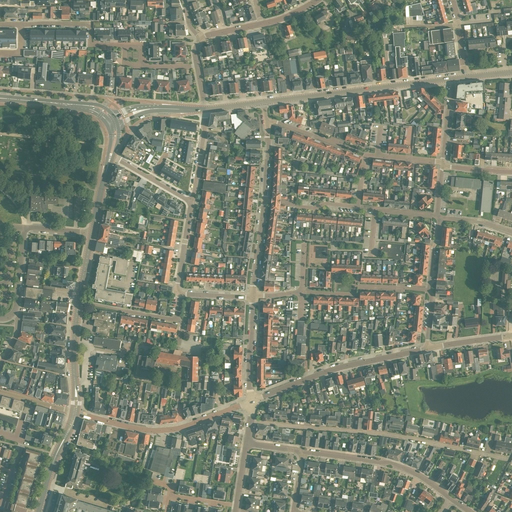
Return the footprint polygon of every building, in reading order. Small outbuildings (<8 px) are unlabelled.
[(159,8),(159,9),(162,9),(165,9),(165,8),(166,8),(165,8),(166,4),(166,1),(163,1),(163,0),(155,0),(156,8),(159,8)] [(172,0),(172,4),(166,4),(165,8),(166,8),(166,7),(182,7),(178,0),(172,0)] [(275,3),(281,1),(280,0),(275,0),(267,3),(268,8),(276,6),(275,3)] [(342,11),(341,9),(344,7),(343,5),(339,0),(335,0),(333,2),(335,5),(335,6),(337,9),(340,12),(342,11)] [(80,11),(80,1),(74,1),(74,7),(71,7),(71,14),(74,14),(74,11),(80,11)] [(86,1),(80,1),(80,11),(80,14),(89,13),(89,7),(86,7),(86,1)] [(189,5),(192,12),(199,9),(196,2),(189,5)] [(437,9),(429,11),(429,13),(431,13),(437,11),(444,9),(442,2),(436,4),(437,9)] [(422,10),(423,9),(421,3),(419,4),(419,3),(410,5),(410,6),(408,6),(409,17),(416,16),(416,21),(422,21),(422,16),(424,16),(423,11),(422,10)] [(464,7),(465,9),(466,13),(472,11),(478,9),(478,7),(472,9),(470,4),(464,6),(464,7)] [(380,8),(380,7),(378,5),(375,7),(376,9),(375,9),(379,14),(383,12),(380,8)] [(245,12),(246,15),(254,13),(251,6),(244,8),(238,9),(239,13),(242,12),(242,13),(245,12)] [(62,20),(70,20),(70,7),(59,7),(59,10),(62,10),(62,20)] [(153,19),(153,21),(164,21),(164,18),(163,18),(163,16),(165,16),(165,15),(162,15),(162,9),(159,9),(159,16),(159,19),(153,19)] [(437,11),(431,13),(432,16),(436,15),(437,18),(439,18),(446,16),(446,15),(445,13),(444,9),(437,11)] [(192,13),(195,20),(201,18),(200,15),(203,13),(202,10),(192,13)] [(321,12),(322,14),(320,15),(319,13),(315,16),(316,17),(315,18),(317,21),(315,21),(318,25),(321,24),(320,22),(325,19),(324,17),(328,14),(326,10),(321,12)] [(220,23),(216,11),(211,13),(214,25),(220,23)] [(254,13),(246,15),(247,17),(244,18),(245,22),(248,22),(249,22),(256,20),(254,13)] [(362,15),(354,18),(356,23),(364,19),(362,15)] [(446,16),(439,18),(441,24),(448,23),(446,16)] [(201,18),(195,20),(197,26),(202,24),(204,30),(210,28),(208,22),(210,21),(208,17),(202,20),(201,18)] [(164,21),(153,21),(153,22),(158,22),(158,23),(152,23),(152,32),(163,32),(163,22),(164,22),(164,21)] [(290,26),(284,28),(285,32),(284,32),(286,39),(290,38),(289,35),(293,34),(290,26)] [(104,41),(104,31),(100,31),(100,28),(95,28),(95,35),(98,35),(98,41),(104,41)] [(110,31),(104,31),(104,41),(110,41),(110,35),(113,35),(113,28),(110,28),(110,31)] [(125,41),(124,31),(124,29),(119,29),(119,28),(115,28),(115,35),(119,35),(119,41),(125,41)] [(130,31),(124,31),(125,41),(130,41),(130,35),(134,35),(134,28),(130,28),(130,31)] [(136,35),(139,35),(139,41),(146,41),(146,38),(148,38),(148,33),(146,33),(146,30),(142,30),(142,28),(136,28),(136,35)] [(396,62),(397,67),(398,79),(408,78),(407,67),(408,67),(408,63),(405,33),(397,34),(397,29),(393,30),(392,30),(393,34),(394,45),(395,51),(396,57),(395,57),(396,62)] [(453,29),(428,32),(429,45),(454,42),(453,29)] [(0,30),(0,48),(16,48),(16,34),(16,31),(13,31),(0,30)] [(393,34),(392,30),(388,30),(382,31),(383,38),(387,38),(386,36),(393,35),(393,34)] [(358,39),(357,38),(357,33),(351,34),(351,32),(344,33),(345,38),(346,38),(347,41),(358,39)] [(251,44),(252,51),(253,52),(256,51),(256,47),(266,45),(263,34),(253,36),(255,44),(251,45),(251,44)] [(246,38),(241,39),(244,52),(249,51),(252,51),(251,44),(248,44),(246,38)] [(237,46),(234,47),(235,54),(244,52),(241,39),(236,40),(237,46)] [(230,41),(224,42),(227,56),(227,55),(232,54),(232,55),(235,54),(234,47),(231,48),(230,41)] [(217,50),(217,52),(218,52),(219,57),(227,56),(224,42),(219,43),(220,50),(217,50)] [(149,46),(149,52),(159,52),(159,46),(161,46),(161,43),(155,43),(155,46),(149,46)] [(176,46),(176,52),(187,52),(187,48),(186,48),(186,46),(179,46),(179,43),(172,43),(172,46),(176,46)] [(456,43),(445,45),(447,59),(449,72),(459,71),(456,43)] [(213,46),(208,47),(210,57),(215,56),(216,59),(219,59),(219,57),(218,52),(217,52),(215,52),(213,46)] [(210,57),(208,47),(203,48),(204,55),(202,55),(203,60),(207,59),(207,58),(210,57)] [(288,51),(289,57),(301,55),(300,49),(288,51)] [(64,56),(65,51),(51,51),(51,59),(57,59),(58,53),(62,53),(62,56),(65,56),(64,56)] [(117,60),(117,53),(114,53),(114,51),(109,51),(109,53),(104,53),(104,63),(111,63),(111,60),(117,60)] [(159,52),(149,52),(149,58),(155,58),(155,61),(161,61),(161,58),(159,58),(159,52)] [(187,52),(176,52),(176,58),(172,58),(172,61),(179,61),(179,58),(186,58),(186,55),(187,55),(187,52)] [(381,70),(376,70),(378,81),(386,80),(383,52),(380,52),(381,58),(380,58),(381,65),(380,65),(381,70)] [(282,61),(283,68),(284,76),(289,75),(291,87),(293,87),(293,91),(294,91),(302,90),(302,89),(301,82),(300,79),(298,79),(294,80),(293,75),(291,75),(289,61),(289,60),(289,59),(282,60),(282,61)] [(412,67),(413,77),(420,76),(418,59),(415,59),(416,64),(417,64),(417,66),(412,67)] [(370,60),(367,61),(361,61),(361,68),(363,83),(368,82),(368,81),(369,80),(370,82),(373,82),(370,60)] [(38,80),(45,81),(47,64),(39,63),(38,80)] [(0,77),(2,77),(3,73),(9,74),(9,69),(3,69),(3,67),(0,66),(0,77)] [(16,66),(15,72),(19,72),(18,78),(21,79),(21,80),(24,80),(25,67),(16,66)] [(25,67),(24,80),(28,80),(28,79),(30,80),(31,74),(35,74),(35,68),(25,67)] [(342,68),(338,69),(340,86),(347,85),(346,78),(344,78),(342,68)] [(388,70),(389,80),(397,79),(396,69),(388,70)] [(273,91),(273,90),(272,85),(276,84),(274,76),(273,71),(271,72),(269,76),(270,81),(266,82),(267,92),(273,91)] [(53,83),(55,83),(56,82),(61,83),(61,79),(62,79),(63,73),(52,72),(52,82),(53,82),(53,83)] [(122,89),(125,90),(126,78),(123,78),(123,75),(121,74),(121,73),(117,73),(117,80),(120,81),(119,88),(122,88),(122,89)] [(186,81),(183,81),(185,93),(188,91),(188,90),(190,90),(189,83),(192,82),(191,75),(185,76),(186,81)] [(320,76),(320,79),(317,80),(318,89),(325,88),(325,87),(329,86),(328,81),(324,81),(324,79),(323,79),(323,75),(320,76)] [(132,82),(135,82),(136,76),(133,76),(132,79),(126,78),(125,90),(129,90),(129,89),(131,89),(132,82)] [(136,76),(135,82),(138,83),(138,86),(138,90),(140,90),(140,91),(144,92),(145,80),(144,80),(145,77),(139,77),(139,76),(136,76)] [(159,92),(162,94),(163,82),(157,81),(158,76),(154,76),(154,78),(154,84),(157,84),(156,91),(159,92)] [(151,84),(154,84),(154,78),(151,77),(151,81),(145,80),(144,92),(147,91),(150,91),(151,84)] [(228,78),(223,79),(223,81),(224,88),(224,89),(227,88),(228,95),(233,94),(232,84),(232,81),(228,81),(228,78)] [(241,87),(240,79),(240,78),(235,78),(236,83),(232,84),(233,94),(239,93),(238,87),(241,87)] [(249,78),(240,79),(241,87),(244,87),(245,94),(250,93),(249,78)] [(252,78),(249,78),(250,93),(256,92),(255,86),(258,85),(257,79),(257,78),(252,79),(252,78)] [(282,92),(282,93),(287,93),(286,81),(283,82),(283,78),(277,79),(279,92),(282,92)] [(304,83),(305,90),(312,89),(311,82),(311,78),(307,79),(307,82),(304,83)] [(168,93),(169,88),(169,85),(173,86),(173,79),(170,79),(170,80),(163,80),(163,82),(162,94),(166,93),(166,92),(168,93)] [(176,79),(173,79),(173,86),(177,85),(178,92),(181,92),(181,93),(185,93),(183,81),(177,82),(176,79)] [(260,79),(257,79),(258,85),(258,86),(261,86),(262,93),(267,92),(266,82),(261,82),(260,79)] [(220,81),(215,82),(215,85),(216,95),(219,95),(222,95),(221,88),(224,88),(223,81),(220,81)] [(455,100),(465,101),(466,93),(470,93),(470,94),(484,92),(483,82),(479,82),(478,82),(473,82),(473,83),(468,83),(468,84),(466,84),(466,83),(458,84),(456,86),(455,100)] [(216,95),(215,85),(211,85),(210,83),(207,83),(208,89),(210,88),(211,96),(216,95)] [(500,83),(499,90),(509,91),(510,84),(500,83)] [(418,95),(418,94),(424,93),(426,92),(426,91),(425,88),(412,90),(412,92),(413,92),(414,98),(416,97),(418,95)] [(499,90),(498,97),(508,98),(509,91),(499,90)] [(424,101),(430,95),(426,92),(424,93),(418,94),(418,95),(416,97),(417,99),(420,96),(424,101)] [(422,106),(424,108),(434,99),(431,96),(431,97),(430,95),(424,101),(426,103),(422,106)] [(500,98),(500,105),(510,106),(510,98),(508,98),(498,97),(500,98)] [(342,104),(342,110),(344,109),(345,114),(348,113),(347,98),(340,99),(340,104),(342,104)] [(429,106),(431,108),(437,103),(436,101),(434,99),(424,108),(428,112),(431,109),(428,107),(429,106)] [(321,101),(323,115),(327,114),(327,117),(335,116),(335,112),(332,112),(330,100),(321,101)] [(315,116),(323,115),(321,101),(314,102),(315,116)] [(437,114),(438,114),(439,107),(440,106),(437,103),(431,108),(436,112),(434,114),(435,116),(437,114)] [(455,108),(454,110),(455,111),(466,113),(466,111),(467,110),(468,110),(468,111),(470,111),(471,104),(467,104),(456,103),(456,108),(455,108)] [(289,119),(290,120),(289,105),(284,106),(279,107),(280,114),(284,113),(284,114),(288,113),(289,119)] [(289,105),(290,120),(295,122),(297,118),(295,118),(293,105),(289,106),(289,105)] [(500,105),(499,112),(509,113),(510,106),(500,105)] [(240,138),(240,139),(247,139),(247,138),(245,138),(249,134),(248,133),(253,128),(254,129),(260,128),(259,121),(255,122),(245,114),(245,110),(238,111),(238,116),(237,116),(237,114),(231,115),(232,124),(234,124),(235,129),(237,131),(235,134),(240,138)] [(224,124),(225,134),(230,134),(230,138),(233,138),(232,128),(231,127),(231,125),(229,112),(219,113),(220,124),(224,124)] [(509,113),(499,112),(498,119),(508,120),(509,113)] [(225,133),(225,134),(224,124),(220,124),(219,113),(211,114),(209,128),(220,129),(219,133),(225,133)] [(331,118),(328,125),(326,132),(332,135),(335,127),(331,126),(334,118),(331,118)] [(157,131),(162,131),(162,133),(159,132),(158,137),(164,138),(164,127),(166,127),(166,120),(157,121),(157,131)] [(170,123),(170,127),(171,127),(170,128),(177,129),(178,121),(172,120),(171,123),(170,123)] [(152,145),(162,147),(163,147),(164,139),(164,138),(155,136),(154,134),(153,135),(151,133),(153,132),(151,122),(147,122),(147,124),(144,124),(143,125),(143,126),(140,128),(141,129),(137,132),(142,139),(145,137),(147,139),(149,142),(153,139),(152,145)] [(191,123),(189,131),(196,132),(196,131),(197,131),(197,128),(196,127),(197,124),(191,123)] [(320,130),(326,132),(328,125),(322,123),(320,130)] [(406,128),(405,128),(405,135),(407,135),(407,129),(408,129),(408,132),(412,132),(412,131),(414,132),(414,127),(413,126),(406,126),(406,128)] [(276,131),(275,132),(275,135),(275,136),(286,137),(286,134),(289,134),(289,131),(285,130),(285,129),(280,129),(280,128),(278,127),(277,127),(275,128),(275,129),(275,131),(276,131)] [(345,140),(349,142),(354,130),(352,129),(350,134),(348,133),(345,140)] [(354,144),(359,145),(364,132),(364,131),(361,130),(358,137),(357,137),(354,144)] [(364,132),(359,145),(364,147),(367,140),(365,140),(368,132),(364,131),(364,132)] [(208,135),(208,136),(208,137),(208,140),(213,141),(212,141),(224,143),(224,140),(216,139),(217,135),(209,133),(209,134),(208,135)] [(298,142),(301,143),(304,136),(299,134),(294,146),(297,147),(298,142)] [(134,136),(131,141),(138,146),(144,150),(146,147),(140,143),(141,141),(138,139),(134,136)] [(308,145),(310,146),(313,139),(308,138),(304,150),(306,150),(308,145)] [(240,148),(240,149),(243,149),(260,149),(260,141),(247,141),(247,139),(240,139),(240,144),(233,144),(233,148),(240,148)] [(138,146),(131,141),(128,146),(132,148),(135,150),(137,148),(143,152),(144,150),(138,146)] [(184,144),(183,148),(193,150),(194,143),(182,141),(182,144),(184,144)] [(317,149),(320,150),(322,143),(318,141),(315,148),(313,153),(315,154),(317,149)] [(324,151),(325,152),(328,145),(322,143),(320,150),(322,151),(320,156),(323,156),(324,151)] [(328,153),(330,154),(333,147),(328,145),(325,152),(326,152),(324,157),(326,158),(328,153)] [(122,155),(130,160),(132,161),(135,156),(133,155),(135,151),(127,147),(122,155)] [(192,157),(193,150),(183,148),(183,152),(180,152),(180,155),(182,155),(192,157)] [(337,156),(340,157),(342,150),(338,148),(333,160),(335,161),(337,156)] [(440,148),(431,148),(431,156),(436,156),(437,153),(439,153),(440,148)] [(206,152),(205,160),(212,161),(212,159),(215,159),(215,154),(218,154),(218,151),(216,150),(212,150),(212,153),(206,152)] [(346,160),(349,161),(352,153),(347,152),(343,164),(345,164),(346,160)] [(138,153),(134,161),(139,164),(143,156),(138,153)] [(192,157),(182,155),(181,159),(179,159),(179,162),(191,164),(192,157)] [(356,155),(352,167),(354,168),(356,163),(359,164),(361,157),(356,155)] [(212,161),(205,160),(204,167),(211,168),(216,169),(216,164),(212,164),(212,161)] [(165,164),(159,175),(165,178),(170,170),(167,168),(168,166),(165,164)] [(115,169),(114,172),(122,175),(131,178),(131,176),(128,175),(128,174),(125,173),(124,174),(123,173),(125,169),(120,167),(119,166),(118,165),(117,166),(116,166),(116,167),(115,167),(115,169)] [(430,166),(429,174),(437,175),(437,170),(435,169),(435,166),(430,166)] [(170,170),(165,178),(171,182),(176,173),(173,171),(174,170),(174,169),(171,167),(170,170)] [(113,176),(112,178),(126,184),(127,184),(128,181),(125,180),(123,180),(121,180),(122,175),(114,172),(113,173),(112,175),(113,176)] [(176,173),(171,182),(178,185),(184,175),(181,173),(180,175),(176,173)] [(126,184),(112,178),(111,181),(110,182),(110,183),(110,184),(118,187),(119,185),(125,187),(126,184)] [(481,212),(490,213),(493,182),(484,181),(484,182),(479,181),(480,180),(456,178),(456,181),(452,180),(451,186),(479,189),(479,188),(484,189),(481,212)] [(203,190),(225,194),(226,184),(205,181),(203,190)] [(296,194),(303,194),(304,184),(304,183),(299,183),(299,187),(297,187),(296,194)] [(273,193),(281,194),(281,191),(286,191),(286,186),(274,185),(273,193)] [(342,191),(341,198),(346,199),(346,198),(351,199),(351,192),(347,192),(348,188),(345,188),(344,191),(342,191)] [(117,190),(117,191),(116,191),(115,198),(126,200),(127,195),(131,196),(131,192),(117,190)] [(146,192),(142,190),(136,200),(140,203),(141,200),(148,204),(152,196),(148,194),(149,193),(146,192)] [(203,192),(202,198),(209,200),(210,193),(203,192)] [(272,200),(272,201),(280,202),(280,201),(280,200),(280,199),(286,200),(287,197),(283,197),(281,196),(281,194),(273,193),(273,197),(272,198),(272,200)] [(39,195),(31,195),(30,212),(38,212),(46,212),(47,206),(45,206),(45,204),(57,205),(58,196),(45,195),(45,198),(39,197),(39,195)] [(161,197),(159,195),(156,200),(154,199),(152,202),(154,204),(155,202),(162,207),(161,208),(164,209),(168,203),(166,202),(167,201),(164,199),(165,198),(162,196),(161,197)] [(426,196),(422,199),(428,206),(432,202),(431,201),(433,200),(430,196),(428,198),(426,196)] [(203,204),(202,206),(214,208),(214,206),(208,205),(209,200),(202,198),(201,204),(203,204)] [(428,206),(422,199),(418,202),(420,204),(418,206),(421,210),(423,209),(428,206)] [(174,203),(171,201),(169,204),(168,204),(165,209),(169,211),(170,209),(174,211),(174,215),(179,216),(180,214),(180,213),(180,210),(178,209),(179,206),(177,205),(177,204),(174,202),(174,203)] [(272,204),(271,210),(279,210),(280,208),(285,209),(286,209),(286,206),(280,205),(280,204),(280,202),(272,201),(272,204)] [(497,216),(503,218),(505,212),(506,209),(507,206),(508,203),(505,201),(502,211),(499,210),(497,216)] [(200,208),(200,213),(207,214),(208,209),(213,210),(214,208),(202,206),(202,208),(200,208)] [(272,210),(270,218),(283,220),(286,220),(287,215),(284,215),(284,214),(279,213),(279,211),(279,210),(271,210),(272,210)] [(200,219),(200,221),(211,223),(212,220),(206,219),(207,214),(200,213),(199,218),(200,219)] [(103,217),(102,224),(116,226),(116,224),(109,223),(110,219),(103,217)] [(198,223),(197,228),(204,229),(205,224),(211,225),(211,223),(200,221),(199,223),(198,223)] [(415,229),(419,233),(425,228),(422,224),(421,224),(420,222),(416,225),(418,227),(415,229)] [(102,224),(100,231),(109,232),(110,229),(124,232),(124,228),(123,228),(123,227),(117,226),(117,227),(116,227),(116,226),(102,224)] [(164,229),(163,232),(176,234),(177,228),(170,227),(164,226),(170,227),(170,230),(167,229),(166,230),(164,229)] [(198,234),(198,236),(209,237),(209,235),(204,234),(204,229),(197,228),(196,233),(198,234)] [(425,228),(419,233),(424,239),(430,234),(428,233),(429,232),(425,228)] [(100,231),(99,236),(123,240),(123,237),(109,235),(109,232),(100,231)] [(163,236),(162,239),(165,239),(168,240),(175,241),(176,234),(163,232),(169,233),(169,237),(163,236)] [(480,248),(484,234),(478,232),(476,239),(480,240),(479,242),(480,242),(479,245),(481,246),(480,248)] [(485,241),(489,242),(490,235),(484,234),(480,248),(483,248),(484,244),(485,241)] [(196,237),(195,243),(202,244),(203,239),(208,240),(209,237),(198,236),(197,238),(196,237)] [(503,239),(497,237),(495,244),(501,246),(503,239)] [(165,239),(162,239),(168,240),(167,243),(165,243),(162,242),(161,245),(174,247),(175,241),(168,240),(165,239)] [(450,241),(442,240),(441,240),(441,244),(441,246),(453,247),(453,249),(458,249),(458,246),(453,245),(453,244),(450,244),(450,241)] [(29,252),(37,252),(38,241),(37,241),(37,243),(30,243),(29,252)] [(38,241),(37,252),(37,250),(44,251),(45,241),(38,241)] [(53,242),(45,241),(44,251),(52,251),(53,242)] [(59,247),(60,245),(63,245),(63,254),(74,255),(75,243),(64,243),(64,242),(54,242),(54,246),(59,247)] [(103,254),(105,247),(114,248),(116,251),(118,251),(118,252),(121,252),(121,253),(124,253),(124,254),(130,255),(131,254),(133,254),(134,249),(106,244),(98,242),(96,252),(103,254)] [(195,248),(195,250),(209,253),(210,253),(206,252),(207,250),(201,249),(202,244),(195,243),(194,248),(195,248)] [(238,246),(238,251),(241,251),(240,256),(247,258),(248,253),(250,253),(251,248),(238,246)] [(137,257),(136,261),(140,262),(142,252),(134,250),(132,257),(137,257)] [(165,257),(172,258),(173,251),(166,250),(166,254),(160,253),(160,256),(165,257)] [(193,252),(192,258),(199,259),(200,253),(209,255),(209,253),(195,250),(195,252),(193,252)] [(440,255),(439,262),(454,263),(455,263),(455,260),(450,260),(447,260),(447,255),(440,255)] [(111,258),(100,256),(95,285),(93,285),(93,289),(97,289),(95,299),(131,306),(133,295),(105,290),(111,258)] [(112,260),(117,261),(114,273),(125,275),(128,260),(117,258),(113,257),(112,260)] [(199,259),(192,258),(191,264),(198,266),(199,260),(199,259)] [(163,269),(163,270),(170,271),(171,264),(158,262),(164,263),(164,267),(158,266),(157,269),(160,269),(163,269)] [(43,264),(35,263),(34,266),(28,266),(27,274),(38,275),(39,267),(43,268),(43,264)] [(52,276),(66,277),(67,269),(53,267),(52,276)] [(502,271),(502,283),(504,283),(504,289),(509,289),(510,271),(502,271)] [(26,284),(38,286),(39,281),(35,280),(35,277),(27,276),(26,284)] [(65,289),(73,291),(75,284),(74,282),(67,281),(66,284),(50,282),(49,287),(65,289)] [(437,281),(436,289),(444,290),(445,287),(447,287),(447,285),(448,282),(445,282),(437,281)] [(26,288),(25,297),(37,299),(38,297),(42,298),(43,289),(42,289),(26,288)] [(42,298),(51,299),(52,291),(47,290),(43,289),(42,298)] [(446,300),(452,300),(453,296),(447,295),(447,291),(436,290),(435,297),(442,298),(442,300),(446,300)] [(23,308),(34,309),(35,300),(24,299),(23,308)] [(40,306),(40,311),(52,313),(53,310),(55,311),(67,313),(69,304),(41,301),(41,306),(40,306)] [(283,306),(283,309),(292,310),(293,301),(288,301),(288,306),(283,306)] [(162,302),(159,302),(157,314),(165,316),(165,315),(166,314),(166,311),(165,310),(166,308),(162,308),(162,302)] [(192,314),(191,317),(199,318),(199,315),(197,314),(198,308),(191,307),(190,313),(192,314)] [(93,313),(92,320),(95,320),(94,323),(97,324),(96,333),(108,335),(109,329),(113,330),(117,313),(100,310),(99,313),(96,313),(96,314),(93,313)] [(22,319),(33,321),(34,318),(38,318),(38,312),(32,311),(31,314),(23,313),(23,314),(22,314),(21,319),(22,319)] [(53,314),(51,323),(66,325),(67,315),(55,314),(53,314)] [(219,316),(218,322),(215,321),(215,327),(216,327),(216,334),(223,334),(224,320),(220,320),(221,316),(219,316)] [(457,317),(448,316),(447,321),(448,321),(448,326),(456,327),(457,317)] [(189,319),(188,324),(195,326),(196,320),(198,321),(199,318),(191,317),(191,319),(189,319)] [(478,327),(477,319),(465,320),(466,328),(478,327)] [(298,321),(296,346),(297,346),(297,355),(305,356),(306,344),(305,344),(307,322),(298,321)] [(445,322),(433,321),(432,329),(447,331),(448,322),(445,322)] [(22,322),(21,331),(35,333),(36,324),(22,322)] [(195,326),(188,324),(187,331),(194,332),(195,326)] [(47,335),(65,337),(66,327),(48,325),(47,335)] [(361,326),(358,348),(365,349),(366,339),(364,339),(366,327),(361,326)] [(389,332),(387,332),(385,346),(392,345),(394,327),(390,326),(389,332)] [(18,339),(29,344),(32,337),(21,332),(18,339)] [(374,336),(375,347),(383,346),(382,335),(374,336)] [(53,336),(52,340),(49,339),(49,344),(52,345),(65,346),(65,337),(53,336)] [(102,338),(95,337),(93,344),(107,347),(107,349),(112,350),(112,349),(120,351),(121,341),(103,337),(102,338)] [(337,343),(333,343),(334,338),(330,337),(328,352),(336,353),(337,343)] [(13,347),(20,351),(22,347),(24,348),(26,345),(17,340),(13,347)] [(315,354),(318,362),(323,360),(322,356),(325,355),(324,352),(325,352),(326,346),(318,345),(318,353),(315,354)] [(49,355),(52,355),(64,357),(64,348),(57,347),(56,351),(49,351),(49,355)] [(478,350),(479,357),(479,359),(483,359),(484,362),(490,362),(489,354),(487,354),(487,349),(478,350)] [(508,350),(504,351),(503,349),(496,349),(498,359),(504,358),(504,357),(509,357),(508,350)] [(472,351),(464,352),(466,364),(466,367),(472,367),(472,371),(476,370),(475,364),(475,363),(474,363),(472,351)] [(154,363),(155,363),(155,362),(178,366),(179,366),(180,365),(183,366),(184,364),(188,365),(187,382),(198,382),(198,367),(200,367),(200,365),(198,365),(198,357),(190,357),(190,354),(181,353),(180,356),(159,352),(157,359),(155,359),(154,363)] [(425,355),(427,363),(430,362),(433,380),(445,379),(442,364),(435,365),(434,361),(434,358),(433,358),(432,357),(437,356),(436,352),(431,353),(429,354),(428,353),(426,354),(426,355),(425,355)] [(464,373),(463,373),(464,378),(466,377),(464,361),(462,361),(461,353),(454,354),(455,363),(459,362),(459,366),(462,366),(462,369),(463,369),(464,373)] [(100,354),(99,360),(97,359),(95,368),(116,372),(118,362),(115,362),(116,356),(111,355),(111,356),(100,354)] [(425,360),(424,354),(415,356),(417,365),(424,364),(424,361),(425,360)] [(18,358),(8,355),(6,359),(6,361),(18,364),(19,360),(19,357),(19,358),(18,358)] [(64,357),(52,355),(51,357),(55,358),(55,359),(55,363),(55,365),(64,367),(64,357)] [(236,360),(236,364),(241,364),(242,361),(242,355),(234,355),(234,360),(236,360)] [(152,380),(155,363),(154,363),(155,359),(139,356),(135,377),(152,380)] [(38,360),(36,368),(64,374),(65,374),(64,367),(55,365),(48,363),(48,361),(43,360),(44,358),(39,357),(38,360)] [(444,360),(445,371),(444,371),(444,374),(448,374),(447,373),(453,372),(451,359),(444,360)] [(295,360),(295,367),(305,368),(305,361),(295,360)] [(17,368),(17,366),(4,362),(1,371),(0,371),(0,385),(10,389),(17,368)] [(411,380),(410,369),(410,366),(406,367),(405,362),(399,363),(401,374),(407,373),(408,375),(407,376),(408,380),(411,380)] [(233,367),(233,372),(241,372),(241,364),(236,364),(236,367),(233,367)] [(391,377),(391,380),(395,379),(394,375),(399,374),(397,364),(391,365),(392,373),(389,373),(390,378),(391,377)] [(380,375),(383,374),(384,379),(388,378),(386,366),(378,368),(380,375)] [(365,374),(366,376),(364,376),(366,385),(372,384),(372,381),(376,380),(373,369),(365,371),(366,374),(365,374)] [(100,383),(104,384),(106,373),(95,370),(95,376),(101,377),(100,383)] [(45,381),(43,386),(45,387),(44,391),(43,391),(41,400),(53,403),(54,394),(55,389),(55,386),(53,386),(54,383),(56,374),(47,372),(45,381)] [(236,377),(236,381),(241,381),(241,372),(233,372),(233,377),(236,377)] [(360,376),(357,377),(359,387),(365,385),(362,374),(360,375),(360,376)] [(354,388),(352,379),(348,380),(346,375),(344,376),(346,383),(347,383),(350,392),(355,391),(354,388)] [(341,376),(335,377),(337,385),(341,384),(342,388),(344,387),(341,376)] [(66,378),(57,377),(55,395),(53,403),(67,405),(68,404),(69,395),(66,378)] [(351,378),(352,379),(354,388),(359,387),(357,377),(354,378),(353,377),(351,378)] [(24,394),(27,396),(28,395),(30,388),(31,389),(32,387),(34,382),(33,384),(32,384),(33,379),(29,378),(28,382),(28,383),(27,386),(26,390),(25,389),(24,394)] [(332,386),(335,394),(338,393),(336,387),(337,386),(335,382),(333,382),(332,378),(325,380),(328,388),(332,386)] [(10,390),(17,392),(19,384),(18,384),(19,380),(13,379),(10,390)] [(266,379),(257,379),(257,385),(260,385),(260,388),(266,388),(266,379)] [(234,385),(234,390),(242,390),(242,384),(241,384),(241,381),(236,381),(236,385),(234,385)] [(28,395),(33,397),(36,389),(34,388),(36,382),(34,382),(32,387),(31,389),(30,388),(28,395)] [(36,389),(33,397),(39,399),(42,388),(42,383),(39,382),(36,388),(36,389)] [(19,384),(17,392),(24,394),(26,387),(19,384)] [(318,384),(313,385),(311,386),(311,387),(310,388),(311,394),(317,393),(318,398),(323,397),(322,390),(319,390),(318,384)] [(92,412),(100,414),(102,404),(98,403),(99,388),(93,388),(92,404),(93,404),(92,412)] [(0,423),(16,427),(19,420),(23,403),(0,396),(0,423)] [(107,415),(112,417),(115,400),(118,401),(118,398),(112,397),(110,404),(107,415)] [(205,398),(205,404),(204,412),(214,408),(215,398),(205,398)] [(118,408),(116,418),(125,420),(128,407),(126,406),(128,400),(124,399),(121,409),(118,408)] [(140,409),(140,412),(136,411),(134,422),(140,423),(142,412),(144,402),(138,401),(136,409),(140,409)] [(266,406),(266,411),(269,411),(269,412),(271,413),(271,415),(271,419),(275,419),(277,402),(276,402),(276,405),(270,405),(270,406),(266,406)] [(102,404),(100,414),(106,415),(108,408),(109,403),(108,403),(107,405),(102,404)] [(198,413),(197,409),(200,408),(198,403),(193,405),(193,407),(190,408),(192,416),(193,415),(194,416),(196,415),(196,414),(198,413)] [(136,404),(134,404),(133,408),(129,408),(126,421),(134,422),(135,414),(134,414),(136,404)] [(149,416),(148,424),(155,425),(156,414),(157,415),(157,408),(157,405),(155,405),(154,408),(152,408),(152,410),(151,410),(150,414),(151,414),(151,416),(149,416)] [(29,422),(44,427),(48,410),(36,406),(34,410),(35,410),(33,417),(26,415),(24,421),(29,422)] [(182,411),(183,414),(184,414),(185,418),(188,417),(189,418),(190,417),(191,416),(189,408),(182,411)] [(281,411),(280,419),(286,420),(286,419),(286,415),(290,415),(290,409),(287,409),(287,411),(284,411),(281,411)] [(290,415),(290,420),(292,420),(292,421),(295,422),(298,423),(298,422),(299,409),(296,409),(296,412),(295,412),(294,412),(294,413),(293,413),(293,414),(292,415),(290,415)] [(52,411),(48,410),(44,427),(43,427),(51,429),(48,437),(52,437),(55,424),(52,423),(55,412),(52,411)] [(310,424),(315,424),(316,415),(313,415),(313,410),(308,410),(307,420),(310,421),(310,424)] [(321,425),(321,417),(324,417),(324,411),(319,411),(319,415),(316,415),(315,424),(321,425)] [(324,411),(324,417),(327,418),(327,422),(326,425),(332,426),(332,416),(329,416),(330,412),(324,411)] [(368,419),(368,421),(364,420),(363,429),(371,430),(372,421),(373,411),(369,411),(368,419)] [(63,414),(55,412),(52,423),(55,424),(61,426),(64,416),(63,414)] [(332,416),(332,426),(337,426),(337,423),(340,423),(341,412),(335,412),(335,416),(332,416)] [(141,423),(148,424),(149,416),(142,415),(141,423)] [(229,428),(228,432),(231,433),(231,429),(232,423),(234,415),(233,418),(227,417),(226,419),(222,418),(221,426),(229,427),(229,428)] [(241,416),(234,415),(232,423),(240,424),(239,429),(242,430),(244,419),(241,418),(241,416)] [(406,432),(409,432),(417,433),(418,427),(411,425),(412,422),(411,422),(412,417),(406,416),(405,420),(408,421),(407,425),(406,432)] [(386,420),(385,426),(389,426),(389,429),(392,429),(401,430),(401,428),(403,428),(404,423),(403,423),(399,422),(398,422),(399,420),(395,419),(395,418),(391,417),(390,421),(390,420),(386,420)] [(79,438),(87,440),(98,443),(101,432),(103,425),(84,420),(79,438)] [(374,430),(381,431),(382,420),(379,420),(379,421),(375,421),(374,430)] [(215,422),(208,424),(211,432),(215,431),(215,434),(218,435),(218,430),(215,422)] [(112,428),(103,425),(101,432),(110,435),(112,428)] [(271,427),(257,425),(256,434),(267,435),(267,430),(271,431),(271,427)] [(202,426),(193,429),(196,437),(200,435),(202,440),(205,439),(203,434),(204,434),(202,426)] [(425,435),(433,437),(435,430),(424,427),(422,435),(425,435)] [(445,443),(452,445),(455,433),(454,433),(453,437),(450,436),(450,434),(451,435),(452,432),(451,432),(452,427),(449,427),(448,432),(445,443)] [(273,440),(281,441),(283,429),(278,428),(277,435),(274,434),(273,440)] [(196,437),(193,429),(187,431),(192,446),(197,444),(194,437),(196,437)] [(283,429),(281,441),(289,442),(289,440),(293,441),(294,435),(285,433),(286,429),(283,429)] [(302,446),(308,447),(309,438),(312,439),(313,431),(306,430),(305,438),(303,438),(302,446)] [(124,454),(135,456),(137,444),(139,434),(126,431),(124,442),(126,442),(124,454)] [(231,433),(228,432),(228,435),(229,435),(228,443),(235,444),(236,441),(239,441),(240,434),(231,433)] [(439,442),(445,443),(448,432),(445,432),(444,435),(441,434),(439,442)] [(38,440),(31,438),(30,441),(50,447),(53,438),(52,437),(48,437),(47,436),(47,434),(45,433),(44,434),(43,435),(40,434),(39,439),(38,440)] [(312,447),(318,448),(320,437),(322,437),(322,433),(317,433),(316,439),(313,439),(312,447)] [(455,433),(452,445),(458,446),(460,435),(459,435),(457,433),(457,434),(455,433)] [(475,436),(472,447),(479,449),(481,441),(477,440),(478,434),(476,433),(475,436)] [(139,444),(139,447),(144,448),(145,444),(148,444),(149,435),(142,434),(141,444),(139,444)] [(495,451),(502,452),(504,442),(499,441),(500,435),(495,435),(494,440),(497,441),(495,451)] [(466,446),(472,447),(475,436),(471,436),(471,439),(468,438),(467,442),(465,441),(464,445),(466,446)] [(329,449),(337,451),(339,438),(334,437),(334,438),(331,437),(329,449)] [(504,442),(502,452),(510,454),(511,449),(511,437),(511,438),(510,444),(504,442)] [(87,440),(79,438),(77,445),(93,449),(95,443),(87,441),(87,440)] [(171,449),(171,454),(174,455),(174,450),(177,451),(179,451),(180,448),(180,449),(181,440),(173,438),(173,439),(172,439),(172,442),(171,447),(171,449)] [(357,453),(364,454),(366,442),(363,441),(364,438),(360,438),(357,453)] [(348,452),(355,453),(358,443),(350,441),(348,452)] [(405,450),(410,452),(411,449),(412,450),(414,446),(408,444),(405,450)] [(234,451),(231,451),(231,447),(223,446),(222,455),(227,456),(226,462),(233,463),(234,456),(233,456),(234,451)] [(171,449),(157,447),(150,470),(164,475),(167,466),(170,457),(171,454),(171,449)] [(73,459),(74,459),(85,462),(86,459),(89,460),(90,456),(87,455),(82,454),(83,451),(81,451),(81,450),(76,448),(73,459)] [(385,457),(392,459),(394,451),(387,449),(385,457)] [(395,449),(394,451),(392,459),(399,461),(402,451),(395,449)] [(28,457),(27,462),(37,465),(40,454),(25,450),(24,453),(27,453),(29,454),(28,457)] [(404,463),(411,466),(415,458),(412,457),(413,454),(409,452),(408,455),(404,463)] [(14,510),(15,505),(19,490),(23,476),(27,462),(28,457),(29,454),(27,453),(26,456),(13,504),(13,506),(11,510),(11,511),(13,511),(14,510)] [(118,454),(116,459),(134,465),(135,460),(118,454)] [(254,458),(253,464),(263,465),(263,459),(267,460),(268,456),(261,455),(260,459),(254,458)] [(415,458),(411,466),(418,469),(423,458),(418,456),(417,459),(415,458)] [(275,467),(281,468),(283,458),(276,457),(276,463),(272,463),(271,470),(275,470),(275,467)] [(283,458),(281,468),(287,468),(286,475),(290,475),(291,465),(288,465),(289,459),(283,458)] [(468,465),(474,467),(477,461),(471,458),(468,465)] [(74,459),(71,468),(86,472),(83,471),(85,462),(74,459)] [(434,464),(428,460),(421,471),(427,475),(434,464)] [(27,462),(23,476),(33,479),(37,465),(27,462)] [(303,473),(312,474),(314,463),(308,462),(307,468),(304,467),(303,473)] [(475,472),(474,471),(473,474),(481,478),(487,466),(479,462),(475,472)] [(312,474),(321,475),(322,470),(319,469),(320,463),(314,463),(312,474)] [(263,465),(253,464),(252,470),(258,471),(258,474),(265,475),(265,472),(262,471),(263,465)] [(330,478),(332,465),(326,464),(325,470),(322,470),(321,475),(330,477),(330,478)] [(218,481),(220,482),(229,483),(230,476),(231,477),(232,471),(231,471),(231,467),(215,465),(215,467),(219,468),(218,474),(219,474),(218,481)] [(334,477),(339,478),(340,472),(337,472),(338,466),(332,465),(330,478),(334,478),(334,477)] [(343,475),(348,476),(350,467),(344,467),(343,472),(340,472),(339,478),(342,478),(343,475)] [(354,480),(357,480),(358,474),(355,474),(355,468),(350,467),(348,476),(352,477),(352,478),(352,479),(354,479),(354,480)] [(71,468),(69,477),(83,481),(80,480),(81,475),(85,476),(86,472),(71,468)] [(361,478),(366,479),(367,470),(362,469),(361,475),(358,474),(357,480),(360,481),(361,478)] [(371,485),(374,485),(375,478),(376,477),(372,476),(373,471),(367,470),(366,479),(372,479),(371,485)] [(375,478),(374,485),(379,486),(380,482),(385,483),(387,474),(380,472),(379,479),(375,478)] [(439,473),(435,480),(439,483),(444,477),(446,474),(444,473),(442,475),(439,473)] [(23,476),(19,490),(29,493),(33,479),(23,476)] [(251,478),(250,484),(259,485),(260,480),(264,480),(264,477),(258,476),(257,479),(251,478)] [(83,481),(69,477),(68,477),(65,487),(72,489),(72,487),(77,489),(78,487),(81,488),(83,484),(82,484),(83,481)] [(446,483),(448,484),(445,488),(451,491),(455,485),(454,484),(457,480),(454,478),(451,482),(448,480),(446,483)] [(279,485),(278,488),(287,490),(288,484),(282,483),(283,480),(276,479),(275,484),(279,485)] [(399,493),(403,495),(405,489),(407,490),(408,487),(410,482),(405,480),(404,482),(399,480),(397,487),(401,488),(399,493)] [(463,487),(464,484),(460,482),(454,494),(460,498),(465,488),(463,487)] [(259,485),(250,484),(249,490),(255,491),(255,494),(261,495),(262,492),(259,491),(259,485)] [(467,501),(469,503),(473,498),(467,494),(468,492),(470,494),(473,489),(468,485),(465,489),(465,490),(464,492),(465,493),(461,499),(465,502),(467,501)] [(190,487),(179,486),(178,492),(189,494),(190,487)] [(148,493),(147,497),(157,498),(157,495),(161,495),(162,489),(151,487),(150,493),(148,493)] [(287,490),(278,488),(278,492),(274,491),(273,497),(280,498),(280,495),(286,496),(287,490)] [(484,499),(478,507),(483,510),(488,502),(489,501),(490,501),(494,491),(490,489),(489,491),(487,490),(484,497),(486,499),(485,500),(484,499)] [(29,493),(19,490),(15,505),(25,508),(29,493)] [(322,508),(323,508),(325,496),(320,495),(320,491),(317,490),(317,493),(316,496),(319,496),(318,507),(319,508),(321,508),(322,508)] [(421,499),(423,501),(428,494),(424,490),(415,502),(417,504),(421,499)] [(214,491),(213,497),(223,499),(224,499),(225,492),(224,492),(214,491)] [(301,504),(306,505),(308,493),(299,492),(299,498),(302,498),(301,504)] [(316,500),(316,496),(317,493),(314,492),(313,494),(308,493),(306,505),(312,506),(313,500),(316,500)] [(394,503),(397,495),(392,493),(389,501),(394,503)] [(428,494),(423,501),(426,503),(423,507),(425,508),(428,505),(430,507),(432,503),(430,501),(433,497),(428,494)] [(78,500),(63,495),(57,511),(137,511),(127,509),(126,511),(115,511),(77,500),(78,500)] [(248,498),(247,504),(260,506),(261,497),(254,496),(254,499),(248,498)] [(330,500),(333,500),(333,497),(325,496),(323,508),(329,509),(330,500)] [(341,501),(340,510),(345,511),(346,505),(349,506),(350,500),(351,497),(348,496),(347,502),(341,501)] [(157,502),(157,498),(148,497),(147,501),(149,501),(148,507),(159,509),(160,503),(157,502)] [(334,509),(340,510),(341,501),(342,498),(333,497),(333,500),(332,503),(335,504),(334,509)] [(275,505),(275,509),(284,510),(285,504),(279,503),(280,500),(273,499),(272,505),(275,505)] [(367,505),(367,502),(367,501),(364,501),(364,505),(358,504),(356,511),(362,511),(364,505),(367,505)] [(369,511),(375,511),(378,505),(377,505),(367,502),(367,505),(371,506),(369,511)] [(171,506),(170,511),(180,511),(182,504),(176,503),(175,507),(171,506)]
